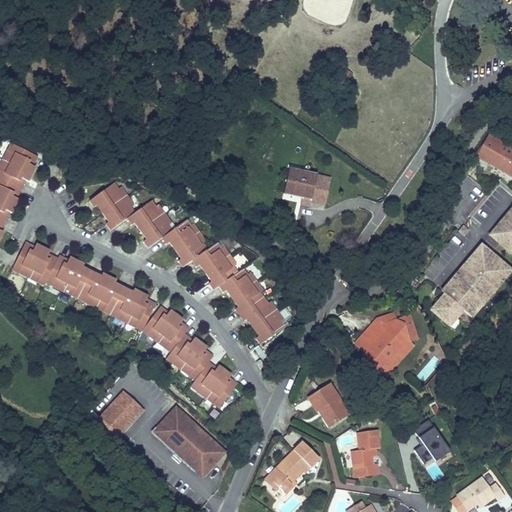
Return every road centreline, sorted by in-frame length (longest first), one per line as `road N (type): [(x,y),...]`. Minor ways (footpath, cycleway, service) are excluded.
road 1 (residential): [(330,291),(434,135),(445,0)]
road 2 (residential): [(270,411),(198,308),(33,208)]
road 3 (residential): [(330,291),(355,293),(400,267),(468,181)]
road 4 (residential): [(270,411),(330,291)]
